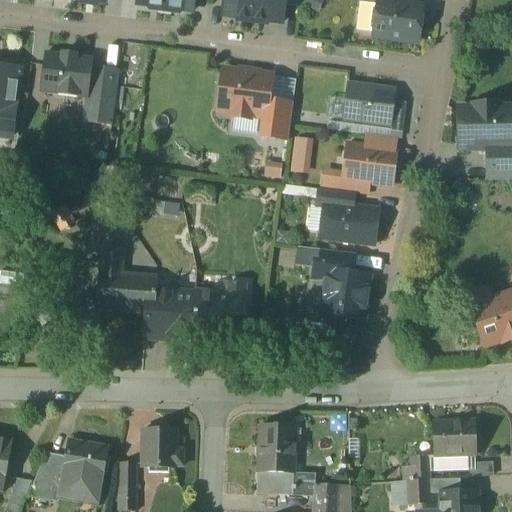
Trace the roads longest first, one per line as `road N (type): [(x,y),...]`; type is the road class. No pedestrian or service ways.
road 1 (residential): [(0,22),(440,75)]
road 2 (residential): [(377,391),(440,75)]
road 3 (residential): [(0,391),(216,393)]
road 4 (residential): [(216,393),(377,391)]
road 5 (residential): [(377,391),(511,381)]
